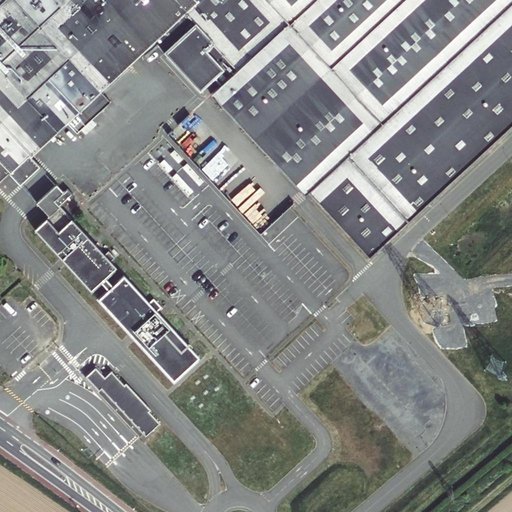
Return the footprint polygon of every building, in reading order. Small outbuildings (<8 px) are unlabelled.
[(0,0),(0,181),(10,172),(20,184),(40,166),(31,156),(14,138),(24,128),(10,113),(27,98),(58,131),(68,122),(102,91),(156,41),(198,1),(197,0),(0,0)] [(197,0),(198,1),(156,41),(201,90),(215,77),(222,84),(289,22),(267,0),(197,0)] [(511,0),(267,0),(289,22),(222,84),(212,93),(305,194),(370,257),(511,125),(511,0)] [(102,91),(68,122),(77,132),(111,101),(102,91)] [(58,131),(27,98),(10,113),(24,128),(14,138),(31,156),(58,131)] [(37,202),(50,216),(61,206),(74,194),(68,188),(64,192),(57,184),(37,202)] [(50,216),(35,229),(92,291),(117,268),(112,261),(116,257),(109,251),(105,254),(61,206),(50,216)] [(103,388),(147,435),(161,422),(150,411),(152,409),(127,382),(125,384),(112,371),(106,377),(97,367),(86,376),(100,391),(103,388)] [(103,388),(100,391),(144,438),(147,435),(103,388)]
